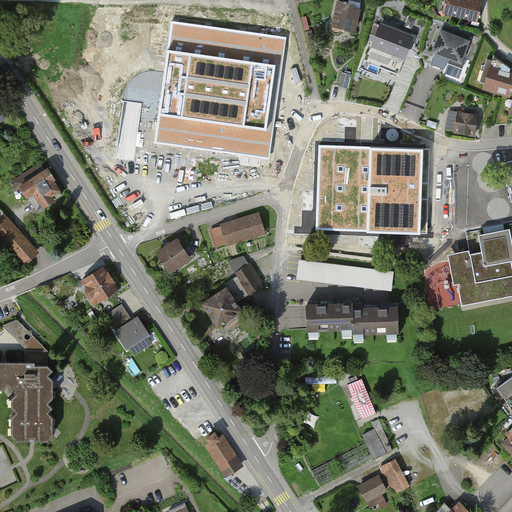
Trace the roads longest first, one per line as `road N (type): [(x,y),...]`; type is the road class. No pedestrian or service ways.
road 1 (residential): [(258,461),(272,444),(285,193)]
road 2 (tertiary): [(258,461),(116,244)]
road 3 (tertiary): [(116,244),(0,63)]
road 4 (residential): [(320,111),(360,109),(465,145),(511,141)]
road 5 (residential): [(116,244),(285,193)]
road 6 (residential): [(0,295),(116,244)]
